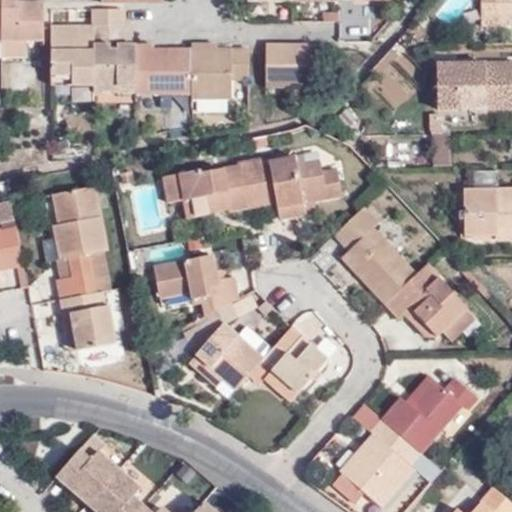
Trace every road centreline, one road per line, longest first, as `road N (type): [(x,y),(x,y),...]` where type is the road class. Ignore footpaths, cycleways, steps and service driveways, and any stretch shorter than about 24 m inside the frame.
road 1 (residential): [(270,499),(378,368),(361,321),(303,277),(280,279)]
road 2 (residential): [(0,400),(77,404),(145,426),(209,452),(270,499)]
